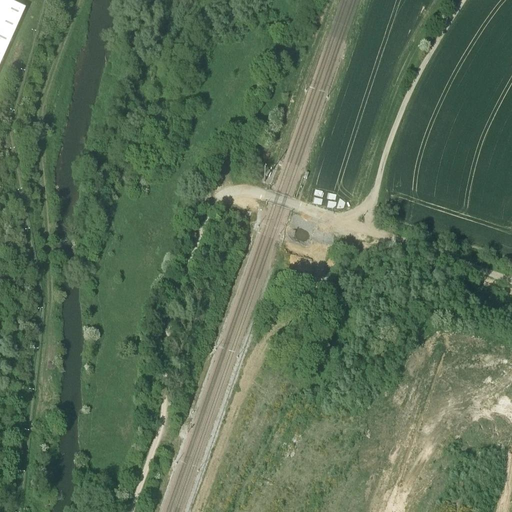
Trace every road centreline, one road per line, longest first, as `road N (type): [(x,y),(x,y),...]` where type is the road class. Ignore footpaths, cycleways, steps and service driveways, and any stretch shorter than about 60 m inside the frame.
road 1 (track): [(131,511),(164,420),(169,329),(219,202)]
road 2 (track): [(364,235),(365,253),(327,361),(314,388),(266,430),(233,511)]
road 3 (track): [(364,235),(395,127),(466,0)]
